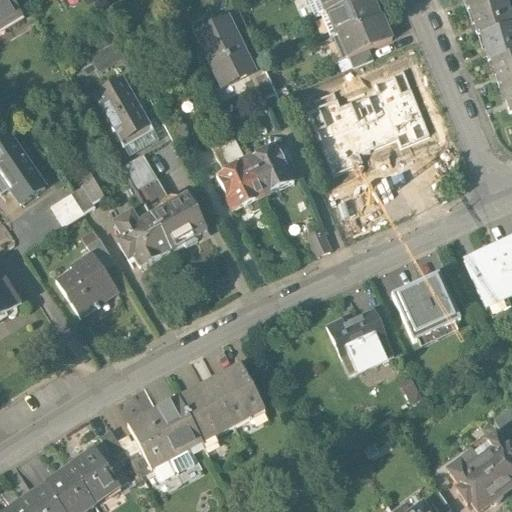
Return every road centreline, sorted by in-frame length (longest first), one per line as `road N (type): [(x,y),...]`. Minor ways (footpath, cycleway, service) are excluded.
road 1 (residential): [(0,460),(165,357),(497,198)]
road 2 (residential): [(497,198),(415,0)]
road 3 (unknown): [(281,119),(349,269)]
